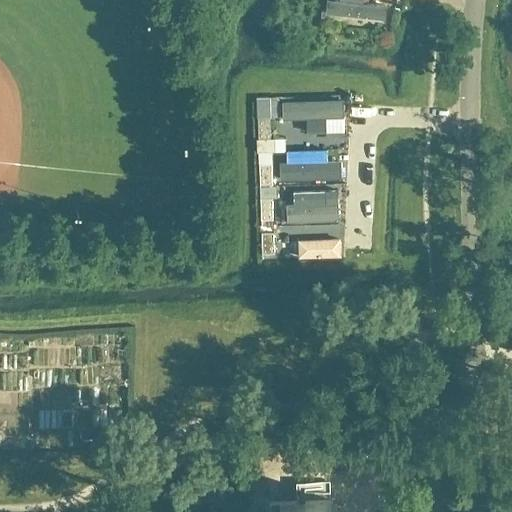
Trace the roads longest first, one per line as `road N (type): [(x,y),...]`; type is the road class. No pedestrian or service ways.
road 1 (residential): [(479,511),(470,71),(476,0)]
road 2 (unknown): [(360,462),(280,475),(261,488),(256,511)]
